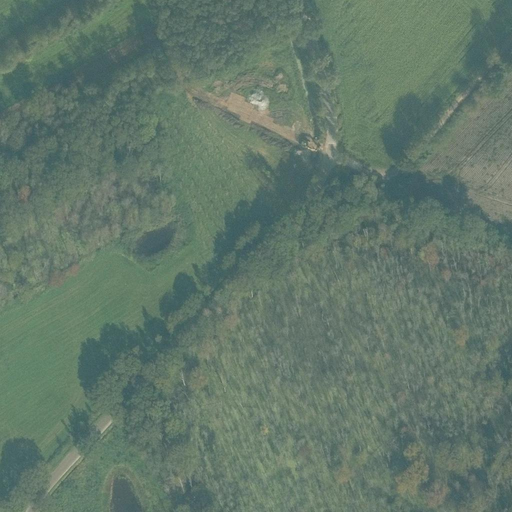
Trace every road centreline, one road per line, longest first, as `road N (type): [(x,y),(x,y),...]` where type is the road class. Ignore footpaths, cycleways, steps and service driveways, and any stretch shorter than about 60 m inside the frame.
road 1 (tertiary): [(29,511),(319,184),(332,142),(330,106),(299,0)]
road 2 (track): [(382,173),(400,167),(511,39)]
